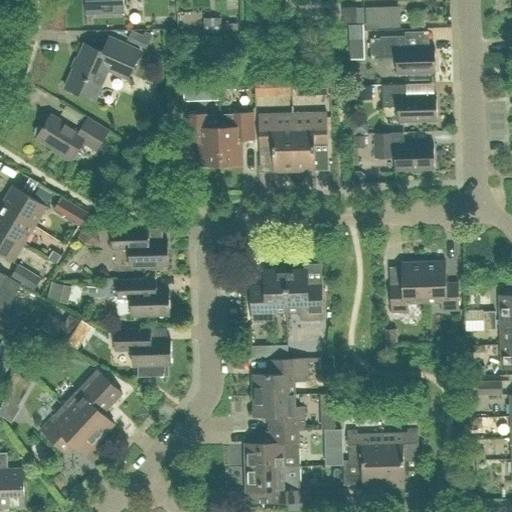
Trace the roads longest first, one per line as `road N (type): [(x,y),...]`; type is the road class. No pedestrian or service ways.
road 1 (residential): [(478,202),(433,195),(228,213),(207,226),(210,364),(202,406),(131,490)]
road 2 (residential): [(478,202),(466,0)]
